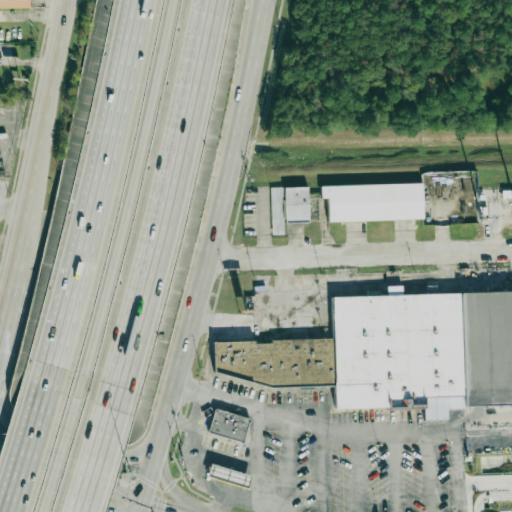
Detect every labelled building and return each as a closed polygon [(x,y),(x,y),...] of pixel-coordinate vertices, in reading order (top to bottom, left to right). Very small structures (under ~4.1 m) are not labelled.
[(0,0),(0,8),(31,8),(31,0),(0,0)] [(423,219),(422,183),(320,186),(320,199),(327,198),(328,222),(423,219)] [(283,235),(282,187),(270,188),(272,235),(283,235)] [(308,187),(284,188),(285,223),(309,222),(308,187)] [(401,286),(386,287),(386,295),(401,294),(401,286)] [(511,292),(331,296),(332,339),(212,342),(213,385),(333,382),(334,410),(423,407),(424,420),(447,420),(447,407),(511,405),(511,292)] [(244,441),(248,416),(213,410),(208,435),(244,441)] [(247,488),(251,476),(210,464),(206,476),(247,488)]
